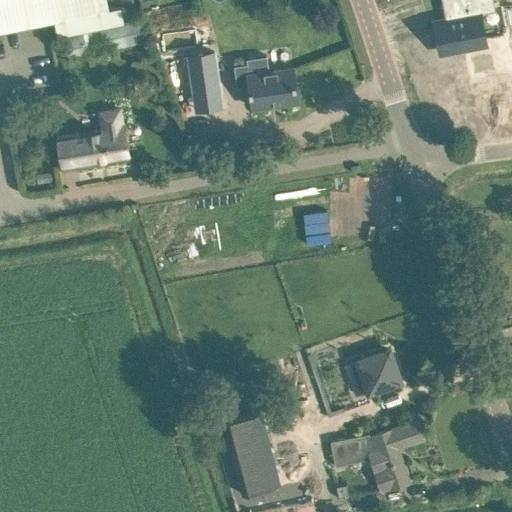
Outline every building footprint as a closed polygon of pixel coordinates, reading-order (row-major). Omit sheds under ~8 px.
[(83,29),(124,21),(120,5),(109,7),(107,0),(0,0),(0,29),(54,18),(58,34),(83,29)] [(438,27),(436,28),(436,29),(441,52),(464,47),(463,41),(485,36),(482,21),(480,11),(478,4),(493,1),(492,0),(443,0),(447,18),(437,20),(438,27)] [(124,21),(83,29),(89,54),(148,40),(149,39),(143,18),(124,22),(124,21)] [(213,50),(186,53),(191,89),(218,85),(213,50)] [(248,62),(234,64),(237,86),(249,84),(252,106),(267,104),(277,103),(298,99),(293,66),(269,70),(267,54),(248,57),(248,62)] [(122,124),(120,107),(100,110),(103,127),(57,135),(62,166),(130,155),(124,124),(122,124)] [(373,352),(345,362),(356,393),(397,379),(387,351),(386,348),(373,352)] [(261,413),(222,422),(236,488),(277,481),(261,413)] [(424,436),(418,419),(391,428),(391,427),(373,433),(374,433),(370,435),(369,432),(331,440),(335,464),(367,458),(366,454),(369,453),(381,487),(391,484),(391,486),(409,481),(397,445),(424,436)]
